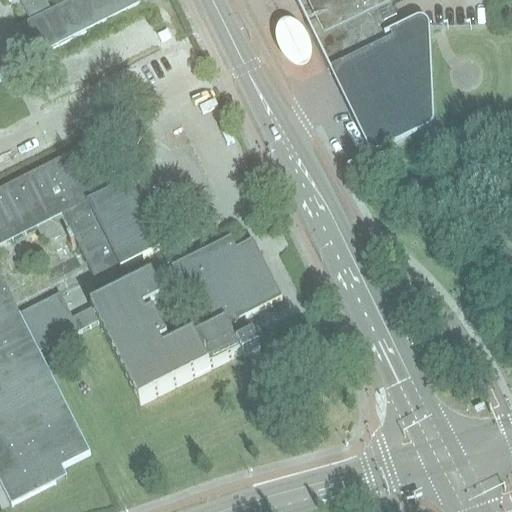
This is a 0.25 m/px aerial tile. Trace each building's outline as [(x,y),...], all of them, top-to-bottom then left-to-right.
[(306,0),(317,21),(307,26),(330,75),(331,74),(338,71),(376,149),(427,125),(422,29),(394,43),(384,24),(397,18),(392,7),(406,0),(306,0)] [(301,36),(297,32),(291,30),(285,29),(281,32),(277,36),(276,42),(276,49),(278,58),(283,65),(289,72),(295,76),(302,77),(307,75),(310,70),(312,62),(311,55),(308,47),(305,40),(301,36)] [(100,154),(111,149),(106,139),(95,145),(100,154)] [(40,356),(20,317),(0,276),(0,249),(63,218),(88,267),(97,262),(109,288),(135,274),(131,266),(162,251),(129,185),(114,193),(91,147),(0,193),(0,483),(1,484),(13,507),(56,485),(51,475),(90,455),(40,356)] [(20,317),(40,356),(100,325),(141,406),(243,355),(245,358),(261,350),(255,338),(249,341),(240,324),(283,302),(254,244),(238,252),(232,241),(74,321),(61,296),(20,317)]
